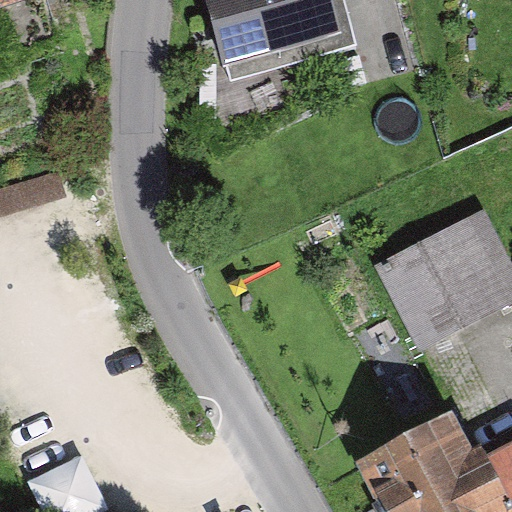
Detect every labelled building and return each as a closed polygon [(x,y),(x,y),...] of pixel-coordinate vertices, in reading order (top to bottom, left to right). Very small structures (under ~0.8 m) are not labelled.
[(0,0),(0,79),(2,79),(0,71),(0,69),(63,52),(47,0),(0,0)] [(204,0),(224,77),(229,75),(232,89),(359,58),(344,0),(204,0)] [(0,183),(0,212),(70,193),(63,166),(0,183)] [(511,267),(485,215),(374,272),(421,359),(511,310),(511,267)] [(455,426),(357,477),(375,511),(511,511),(511,455),(490,466),(485,456),(473,463),(455,426)] [(32,477),(46,511),(106,511),(111,510),(88,454),(32,477)]
